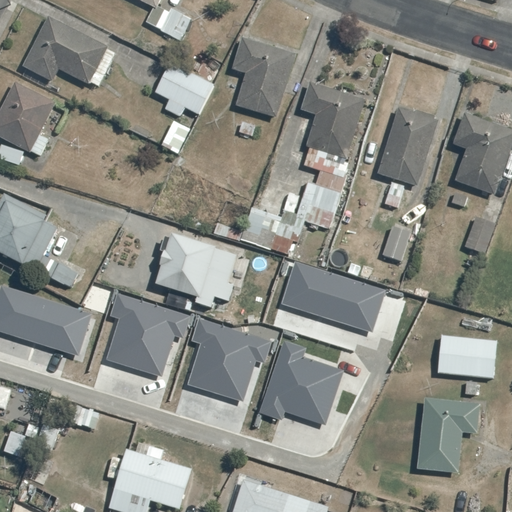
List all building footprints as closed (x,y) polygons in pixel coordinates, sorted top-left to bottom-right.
[(134,0),(155,10),(157,11),(161,3),(162,0),(134,0)] [(192,19),(161,3),(157,11),(155,10),(147,25),(180,43),(192,19)] [(119,54),(48,19),(24,70),(53,83),(59,71),(101,91),(119,54)] [(297,56),(246,41),(237,70),(249,73),(239,109),(279,120),(297,56)] [(216,86),(172,63),(156,94),(170,102),(166,110),(181,118),(185,109),(200,116),(216,86)] [(56,104),(16,86),(0,119),(0,139),(5,142),(0,153),(0,159),(19,168),(27,151),(42,158),(49,142),(40,138),(56,104)] [(319,120),(311,149),(306,168),(322,173),(318,187),(306,185),(297,220),(292,237),(299,239),(302,227),(331,235),(336,215),(342,216),(351,181),(353,173),(348,171),(350,166),(326,160),(329,149),(349,155),(365,101),(313,86),(304,116),(319,120)] [(437,120),(400,110),(381,177),(391,180),(384,205),(398,209),(405,185),(418,188),(437,120)] [(511,154),(511,127),(465,113),(455,146),(469,150),(458,185),(498,198),(511,154)] [(258,126),(239,122),(236,136),(255,141),(258,126)] [(192,133),(176,124),(162,147),(178,157),(192,133)] [(469,196),(452,190),(447,205),(463,211),(469,196)] [(60,228),(6,201),(0,212),(0,255),(71,291),(79,275),(45,258),(60,228)] [(278,253),(287,256),(297,220),(280,216),(250,208),(246,224),(215,216),(210,235),(241,243),(278,253)] [(494,225),(475,220),(467,250),(485,256),(494,225)] [(411,235),(392,229),(383,257),(402,263),(411,235)] [(237,256),(175,237),(159,289),(200,301),(198,306),(212,310),(216,299),(229,303),(234,285),(229,284),(237,256)] [(439,375),(466,377),(464,397),(479,398),(481,379),(494,380),(498,343),(443,337),(439,375)] [(12,389),(0,385),(0,411),(6,413),(12,389)] [(479,405),(425,400),(417,471),(460,475),(464,435),(476,437),(479,405)] [(101,411),(72,404),(67,424),(96,431),(101,411)] [(27,430),(14,427),(6,455),(18,458),(24,436),(36,439),(34,447),(58,454),(64,433),(29,424),(27,430)] [(193,471),(163,463),(166,451),(130,441),(123,467),(110,511),(114,511),(148,511),(151,503),(181,511),(193,471)] [(242,474),(239,482),(230,511),(328,511),(329,509),(270,491),(272,483),(242,474)] [(78,511),(85,500),(44,477),(37,490),(60,502),(54,511),(78,511)]
